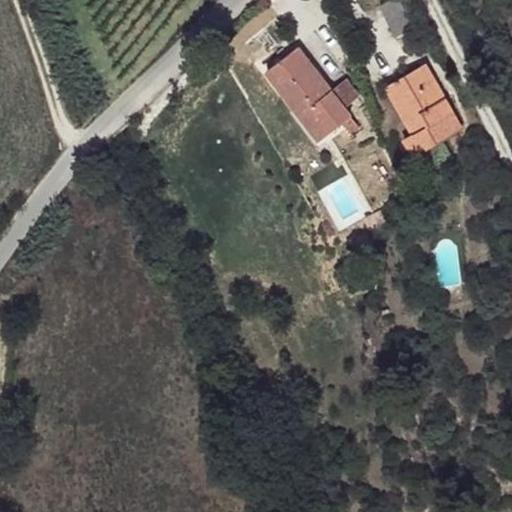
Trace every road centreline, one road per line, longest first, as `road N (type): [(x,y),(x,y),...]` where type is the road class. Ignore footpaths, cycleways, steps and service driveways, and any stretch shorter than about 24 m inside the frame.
road 1 (unclassified): [(0,251),(230,0)]
road 2 (unknown): [(511,177),(425,0)]
road 3 (unknown): [(85,157),(23,0)]
